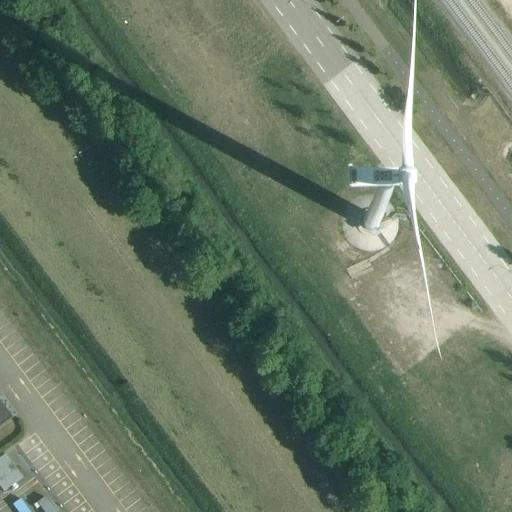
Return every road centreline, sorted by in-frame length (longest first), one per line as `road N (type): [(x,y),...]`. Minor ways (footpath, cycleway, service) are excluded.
road 1 (unclassified): [(511,302),(286,0)]
road 2 (unknown): [(0,354),(114,511)]
